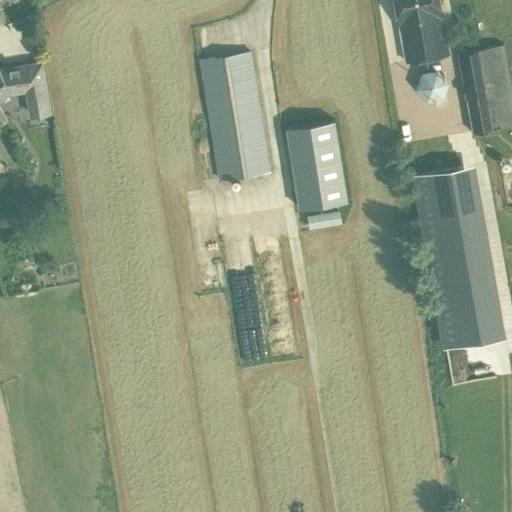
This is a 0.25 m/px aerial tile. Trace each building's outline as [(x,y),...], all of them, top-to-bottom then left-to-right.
[(395,0),(406,61),(449,53),(439,0),(395,0)] [(472,131),(511,123),(511,92),(503,43),(458,51),(472,131)] [(220,178),(269,171),(250,51),(201,59),(220,178)] [(0,97),(14,89),(28,86),(33,112),(49,109),(41,63),(2,69),(0,66),(0,97)] [(420,94),(444,96),(448,69),(424,67),(420,94)] [(0,123),(9,119),(0,104),(0,123)] [(291,126),(304,207),(352,199),(338,118),(291,126)] [(476,164),(421,173),(442,291),(452,350),(507,340),(496,277),(476,164)]
